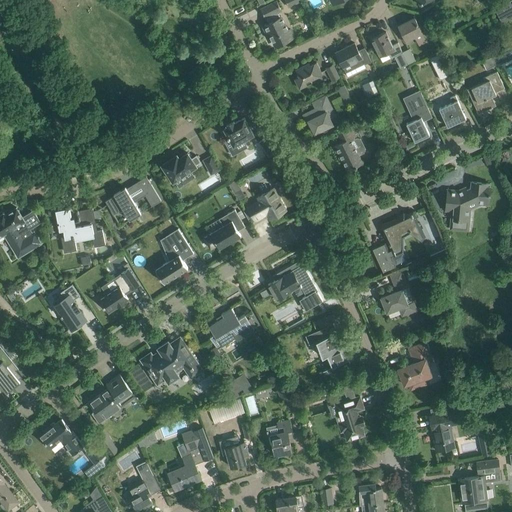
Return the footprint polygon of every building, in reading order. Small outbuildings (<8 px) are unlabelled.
[(0,0),(0,34),(19,24),(5,0),(0,0)] [(287,31),(280,17),(279,17),(277,12),(281,10),(277,1),(261,9),(265,18),(266,18),(268,23),(262,26),(265,32),(269,30),(276,46),(294,37),(290,29),(287,31)] [(511,4),(510,1),(495,9),(502,23),(509,19),(511,17),(511,4)] [(403,42),(415,36),(418,42),(425,39),(414,17),(398,25),(402,34),(400,35),(403,42)] [(403,52),(402,52),(398,43),(392,45),(386,32),(371,39),(380,57),(388,53),(391,58),(394,57),(399,66),(395,68),(397,71),(401,69),(400,68),(409,64),(403,52)] [(346,72),(364,63),(364,65),(371,61),(365,48),(358,51),(354,43),(336,52),(346,72)] [(511,48),(511,46),(491,57),(496,65),(496,66),(511,57),(511,48)] [(410,49),(403,52),(409,64),(409,65),(416,62),(410,49)] [(440,52),(429,58),(440,80),(451,74),(440,52)] [(491,57),(486,60),(490,68),(496,65),(491,57)] [(299,89),(312,83),(310,80),(322,74),(316,62),(309,66),(308,63),(296,69),(299,77),(295,79),(299,89)] [(339,77),(337,74),(333,65),(326,68),(332,81),(339,77)] [(485,81),(467,89),(475,106),(478,105),(481,112),(496,105),(492,96),(496,94),(495,92),(504,88),(497,71),(483,78),(485,81)] [(375,79),(369,82),(375,95),(381,92),(375,79)] [(350,96),(344,84),(338,87),(344,99),(350,96)] [(422,95),(406,102),(414,120),(406,123),(411,132),(415,141),(429,135),(423,121),(432,117),(422,95)] [(322,129),(323,131),(324,131),(325,131),(326,131),(327,130),(328,129),(329,129),(328,127),(333,124),(329,118),(335,115),(325,96),(313,102),(316,109),(303,115),(307,122),(309,121),(311,124),(310,124),(315,133),(322,129)] [(466,118),(462,109),(455,96),(450,98),(452,102),(439,108),(448,126),(466,118)] [(253,134),(243,117),(234,122),(233,120),(226,124),(227,126),(223,128),(233,145),(253,134)] [(363,163),(359,155),(364,153),(366,149),(360,138),(356,137),(350,125),(337,132),(342,142),(333,146),(334,146),(335,145),(348,170),(363,163)] [(270,156),(277,151),(267,137),(260,142),(270,156)] [(162,165),(173,182),(196,166),(196,165),(201,162),(196,155),(191,158),(187,153),(179,158),(177,155),(162,165)] [(483,157),(487,165),(495,161),(491,153),(483,157)] [(211,175),(220,170),(212,154),(202,159),(211,175)] [(117,194),(105,201),(113,214),(123,208),(130,219),(141,213),(134,201),(145,195),(152,206),(161,201),(146,176),(138,181),(141,186),(131,192),(128,187),(122,190),(123,192),(118,195),(117,194)] [(241,189),(236,180),(229,184),(234,193),(241,189)] [(444,210),(444,211),(452,211),(451,221),(450,225),(468,227),(469,221),(470,209),(480,204),(489,205),(490,197),(490,187),(489,186),(490,184),(471,182),(471,188),(466,190),(465,188),(467,187),(458,190),(448,189),(448,188),(446,210),(444,210)] [(286,210),(273,188),(257,197),(259,200),(248,207),(255,220),(267,213),(270,219),(286,210)] [(42,243),(34,231),(32,232),(30,229),(40,222),(33,211),(22,217),(16,207),(5,214),(4,212),(0,213),(0,236),(4,234),(18,257),(42,243)] [(69,209),(57,211),(59,223),(58,224),(59,230),(63,230),(65,237),(62,238),(65,251),(75,249),(75,250),(76,250),(74,240),(75,239),(78,238),(94,235),(96,245),(100,244),(100,245),(105,244),(102,230),(97,231),(96,223),(93,210),(93,209),(86,210),(85,210),(87,221),(81,222),(78,209),(77,210),(79,219),(75,220),(74,217),(71,218),(69,209)] [(238,230),(245,226),(235,209),(227,214),(231,221),(223,225),(210,233),(211,234),(204,237),(211,248),(217,244),(219,248),(241,236),(238,230)] [(384,242),(372,247),(383,272),(406,261),(402,252),(402,246),(402,237),(402,232),(408,229),(412,232),(421,238),(420,239),(421,240),(424,236),(419,225),(420,224),(419,221),(416,220),(412,212),(406,215),(405,214),(403,213),(401,214),(400,217),(400,218),(389,223),(387,222),(383,224),(382,227),(384,231),(383,234),(385,238),(387,238),(388,240),(392,249),(388,251),(384,242)] [(183,260),(193,253),(194,253),(178,228),(169,234),(174,242),(164,249),(169,261),(156,269),(164,283),(188,268),(183,260)] [(300,261),(300,260),(274,274),(275,275),(279,272),(282,278),(269,286),(277,301),(292,292),(288,284),(297,279),(301,285),(300,286),(301,288),(302,287),(307,296),(307,297),(303,299),(308,308),(322,300),(323,301),(322,301),(323,302),(324,302),(319,294),(318,294),(316,292),(318,291),(303,264),(301,265),(299,261),(300,261)] [(132,290),(139,285),(128,268),(121,273),(121,274),(114,279),(119,285),(99,299),(108,312),(117,306),(117,307),(127,300),(128,299),(125,293),(131,289),(132,290)] [(401,270),(399,271),(390,275),(396,291),(381,297),(387,313),(399,308),(402,316),(411,312),(417,310),(414,301),(408,304),(402,289),(408,287),(401,270)] [(86,319),(73,300),(80,295),(72,284),(60,292),(65,298),(55,304),(62,314),(61,315),(62,317),(61,317),(71,332),(81,325),(80,323),(86,319)] [(207,322),(214,334),(210,336),(215,345),(217,348),(235,337),(237,340),(243,336),(254,329),(251,324),(248,319),(245,314),(238,318),(237,316),(231,307),(221,314),(223,317),(209,325),(207,322)] [(345,361),(349,360),(337,332),(330,335),(326,327),(305,336),(309,345),(317,341),(319,347),(318,348),(319,351),(320,350),(323,356),(328,354),(333,366),(336,365),(337,366),(345,362),(345,361)] [(169,382),(179,375),(176,371),(184,366),(187,370),(191,367),(192,369),(194,367),(193,366),(198,363),(196,359),(201,356),(191,342),(186,346),(180,337),(170,344),(168,341),(158,347),(162,353),(155,358),(151,352),(141,359),(158,384),(166,378),(169,382)] [(426,342),(418,345),(409,348),(414,362),(398,368),(404,385),(409,383),(411,389),(429,383),(427,377),(433,375),(429,364),(434,362),(426,342)] [(0,345),(0,381),(1,381),(7,389),(22,377),(11,363),(9,364),(5,359),(0,352),(0,347),(1,347),(0,345)] [(109,387),(88,402),(95,411),(92,413),(98,421),(99,423),(104,419),(104,418),(122,405),(119,401),(132,392),(136,396),(130,387),(126,382),(120,374),(110,381),(113,385),(109,387)] [(274,384),(281,400),(294,395),(287,378),(274,384)] [(270,385),(255,389),(257,398),(269,396),(268,393),(272,392),(270,385)] [(347,400),(336,404),(341,422),(338,423),(341,431),(344,430),(347,440),(364,435),(361,425),(362,425),(365,424),(362,415),(360,416),(359,416),(357,410),(364,408),(360,396),(355,398),(351,386),(343,389),(347,400)] [(478,396),(477,396),(471,398),(473,407),(476,419),(482,417),(478,396)] [(461,422),(460,415),(471,413),(469,401),(445,406),(447,412),(430,416),(432,428),(433,428),(435,435),(434,436),(437,451),(454,447),(453,439),(449,440),(446,425),(461,422)] [(54,422),(39,434),(49,448),(57,442),(61,438),(74,454),(83,447),(71,431),(69,429),(62,419),(55,424),(54,422)] [(278,425),(267,427),(269,435),(270,434),(273,445),(275,454),(277,454),(277,455),(283,453),(292,451),(289,441),(293,440),(291,430),(288,420),(277,423),(278,425)] [(249,421),(241,423),(245,438),(253,436),(249,421)] [(177,465),(168,469),(169,472),(168,472),(172,480),(176,489),(176,488),(200,478),(201,478),(197,469),(195,464),(205,460),(214,457),(202,426),(193,429),(182,434),(188,450),(180,453),(182,456),(186,465),(179,468),(177,465)] [(478,434),(483,455),(491,454),(486,432),(478,434)] [(108,436),(101,441),(111,455),(118,450),(108,436)] [(238,436),(220,441),(224,455),(227,454),(228,457),(231,466),(246,462),(244,455),(248,454),(245,444),(245,442),(240,443),(238,436)] [(86,452),(85,453),(94,464),(105,455),(97,444),(86,452)] [(94,464),(84,471),(88,477),(110,461),(105,455),(94,464)] [(463,485),(459,486),(461,503),(476,501),(477,508),(486,507),(485,499),(482,476),(481,474),(498,471),(500,471),(498,459),(496,459),(475,462),(476,474),(477,474),(477,476),(462,478),(463,485)] [(144,471),(147,478),(153,475),(146,460),(136,466),(140,473),(144,471)] [(130,489),(123,493),(128,502),(132,500),(137,509),(142,506),(144,509),(152,504),(151,501),(149,495),(151,494),(149,491),(159,485),(153,475),(147,478),(143,480),(130,488),(130,489)] [(0,498),(8,509),(10,508),(18,502),(0,478),(0,498)] [(375,482),(359,484),(360,492),(359,492),(359,493),(360,493),(362,505),(383,502),(381,487),(376,487),(375,482)] [(322,489),(323,499),(324,504),(334,503),(334,502),(332,502),(330,488),(332,488),(322,489)] [(85,511),(112,511),(101,495),(83,508),(85,511)] [(298,511),(298,506),(302,506),(302,504),(303,504),(302,497),(300,496),(300,495),(276,499),(278,511),(298,511)] [(384,511),(383,502),(362,505),(362,511),(384,511)]
